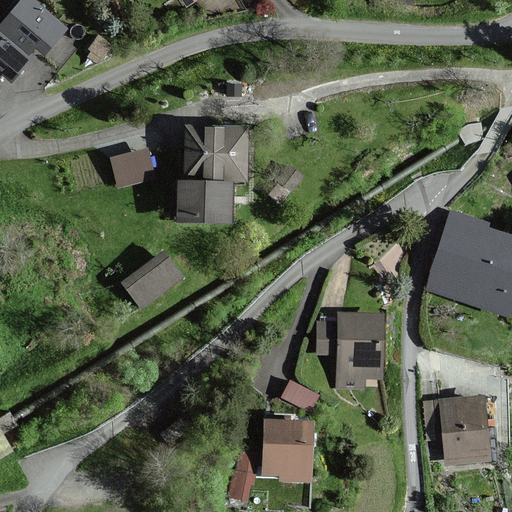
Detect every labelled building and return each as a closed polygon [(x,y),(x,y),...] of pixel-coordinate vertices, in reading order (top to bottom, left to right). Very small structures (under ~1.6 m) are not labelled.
[(64,26),(32,0),(23,0),(0,27),(0,72),(3,69),(11,77),(31,54),(38,45),(44,50),(64,26)] [(248,126),(184,127),(185,180),(177,180),(177,222),(236,221),(235,183),(248,183),(248,126)] [(151,145),(112,152),(118,184),(157,176),(151,145)] [(511,272),(511,236),(449,219),(431,286),(503,305),(511,272)] [(162,252),(125,281),(143,304),(180,276),(162,252)] [(380,315),(331,314),(330,327),(312,327),(311,357),(331,357),(331,392),(380,392),(380,315)] [(283,393),(314,407),(321,389),(290,376),(283,393)] [(481,397),(441,400),(447,460),(487,456),(481,397)] [(308,477),(309,421),(268,420),(266,472),(282,472),(282,476),(308,477)] [(0,429),(0,451),(10,445),(0,429)] [(262,453),(240,448),(228,491),(251,497),(262,453)]
